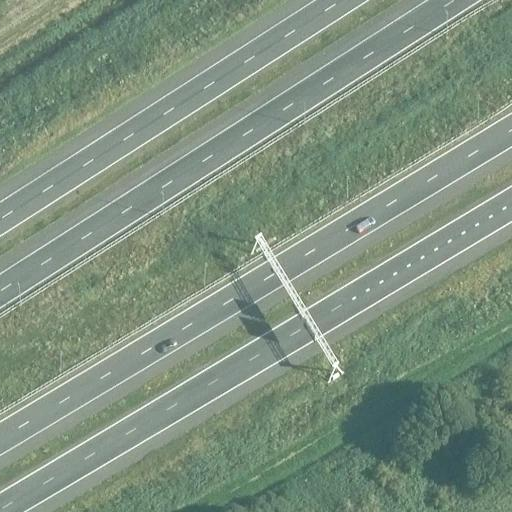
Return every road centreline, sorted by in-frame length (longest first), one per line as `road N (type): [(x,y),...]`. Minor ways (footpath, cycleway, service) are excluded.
road 1 (motorway): [(0,437),(511,129)]
road 2 (motorway): [(0,509),(511,203)]
road 3 (motorway): [(457,0),(0,291)]
road 4 (motorway): [(341,0),(0,219)]
